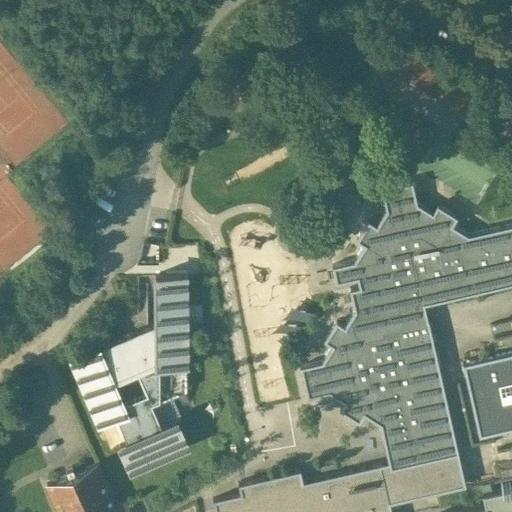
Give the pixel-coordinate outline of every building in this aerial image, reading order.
[(410,49),(397,69),(466,114),(478,94),(410,49)] [(511,223),(467,233),(451,223),(456,215),(437,203),(431,211),(416,201),(411,180),(380,186),(385,208),(375,224),(367,219),(355,238),(363,243),(353,259),(331,264),(335,280),(362,274),(364,283),(349,287),(353,308),(343,325),(335,319),(323,338),(331,344),(321,359),(299,364),(306,395),(328,390),(344,400),(339,408),(358,420),(363,412),(379,422),(388,460),(389,467),(456,452),(457,452),(423,302),(511,282),(511,223)] [(142,329),(121,338),(121,339),(99,348),(98,345),(70,357),(98,421),(115,414),(126,439),(118,442),(129,468),(186,444),(175,418),(160,425),(150,401),(156,398),(158,397),(158,364),(185,363),(184,275),(154,275),(154,324),(142,330),(142,329)] [(511,350),(461,361),(478,434),(511,426),(511,350)] [(185,363),(158,364),(158,397),(156,398),(155,401),(185,389),(185,363)] [(388,460),(302,480),(299,468),(237,482),(239,491),(212,497),(214,511),(390,511),(389,501),(464,485),(456,452),(389,467),(388,460)] [(95,462),(46,483),(47,485),(47,484),(59,511),(129,511),(124,499),(115,503),(110,493),(109,493),(95,462)] [(511,511),(511,485),(481,493),(484,505),(453,511),(511,511)]
